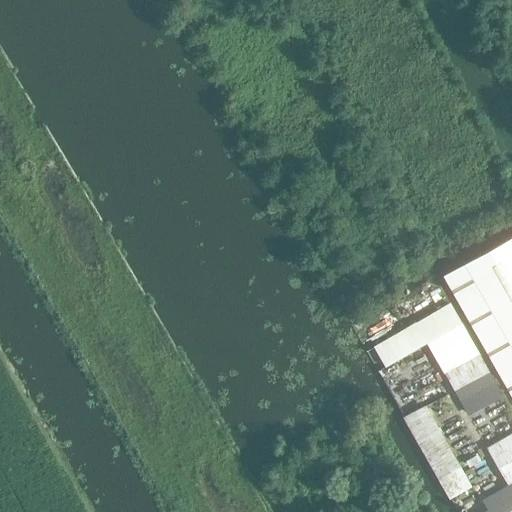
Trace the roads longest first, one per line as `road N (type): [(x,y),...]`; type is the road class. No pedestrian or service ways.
road 1 (trunk): [(237,511),(0,97)]
road 2 (trunk): [(0,156),(201,511)]
